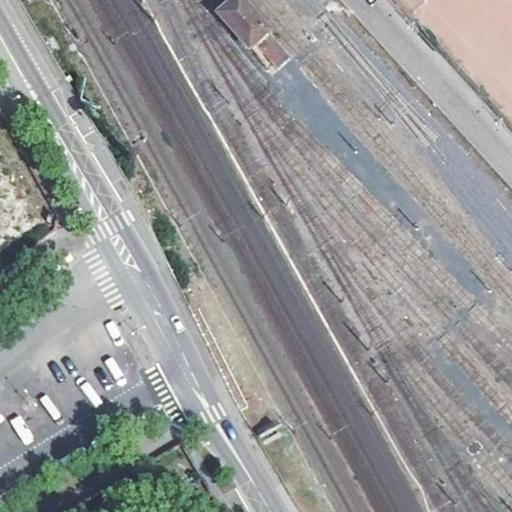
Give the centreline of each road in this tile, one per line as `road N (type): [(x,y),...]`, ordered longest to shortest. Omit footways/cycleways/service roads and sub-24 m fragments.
road 1 (tertiary): [(0,35),(124,253)]
road 2 (residential): [(511,168),(364,0)]
road 3 (tertiary): [(0,481),(184,368)]
road 4 (tertiary): [(184,368),(269,511)]
road 5 (tertiary): [(124,253),(0,349)]
road 6 (tertiary): [(124,253),(184,368)]
